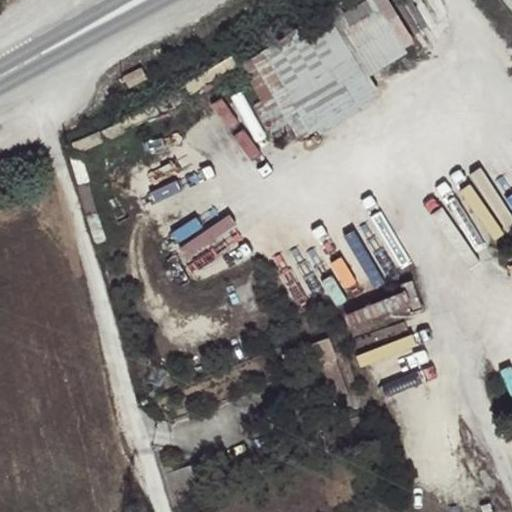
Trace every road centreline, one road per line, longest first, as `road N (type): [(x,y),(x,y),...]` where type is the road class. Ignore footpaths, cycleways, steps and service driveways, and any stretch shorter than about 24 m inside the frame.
road 1 (unknown): [(452,0),(454,49),(441,83),(388,154),(386,179),(441,276),(484,431),(511,491)]
road 2 (unclassified): [(165,511),(51,139),(19,63)]
road 3 (secondary): [(19,63),(185,0)]
